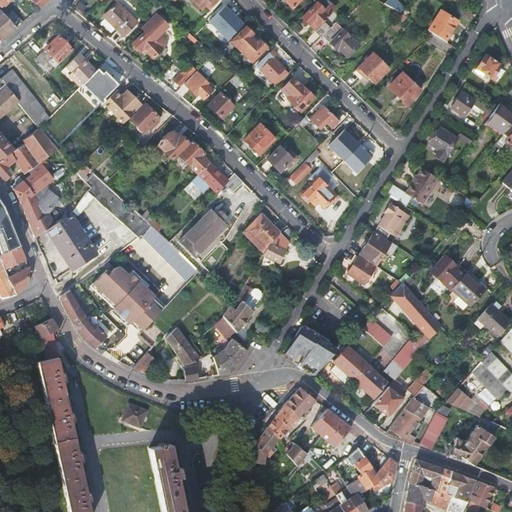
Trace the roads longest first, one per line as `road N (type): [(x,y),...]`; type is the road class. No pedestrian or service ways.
road 1 (residential): [(57,8),(219,143),(333,256)]
road 2 (residential): [(245,0),(403,149)]
road 3 (unclassified): [(43,289),(89,358),(156,390),(207,388)]
road 4 (unclassified): [(263,379),(304,377),(407,450)]
road 5 (residential): [(499,12),(403,149)]
road 6 (residential): [(333,256),(272,349),(263,379)]
road 7 (residential): [(403,149),(333,256)]
road 8 (unknown): [(109,370),(155,288),(145,261)]
